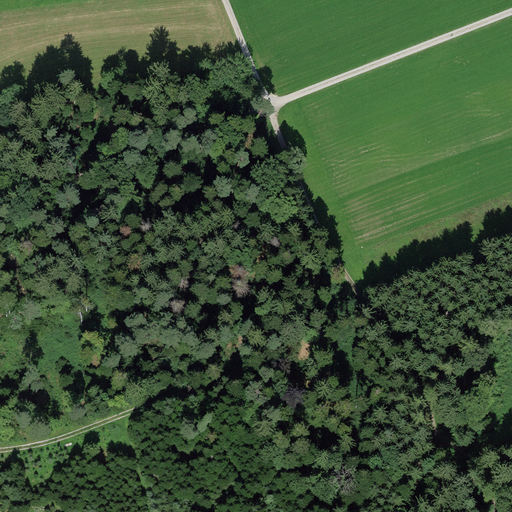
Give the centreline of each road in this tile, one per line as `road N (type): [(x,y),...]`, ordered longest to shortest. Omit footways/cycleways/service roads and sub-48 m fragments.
road 1 (track): [(410,511),(429,474),(437,424),(333,255),(270,104)]
road 2 (track): [(0,448),(79,431),(261,359),(333,255)]
road 3 (track): [(270,104),(0,205)]
road 4 (track): [(511,12),(270,104)]
